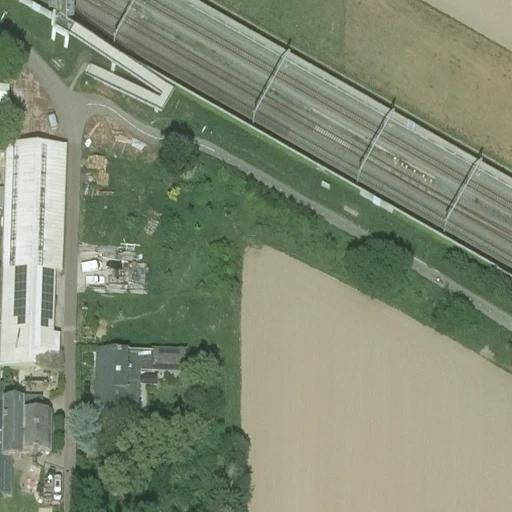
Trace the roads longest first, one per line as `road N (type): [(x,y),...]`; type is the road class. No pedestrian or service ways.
road 1 (residential): [(69,511),(72,138),(63,104)]
road 2 (unclassified): [(63,104),(101,105),(148,136),(195,144)]
